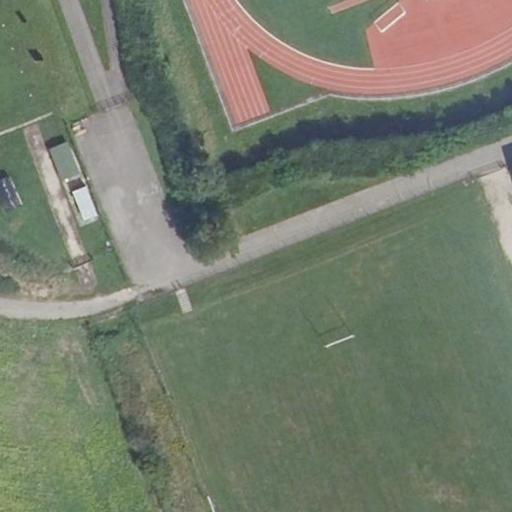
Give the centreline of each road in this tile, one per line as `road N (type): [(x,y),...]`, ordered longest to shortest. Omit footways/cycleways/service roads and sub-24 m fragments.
road 1 (unknown): [(78,0),(172,278)]
road 2 (track): [(0,303),(68,310),(135,293)]
